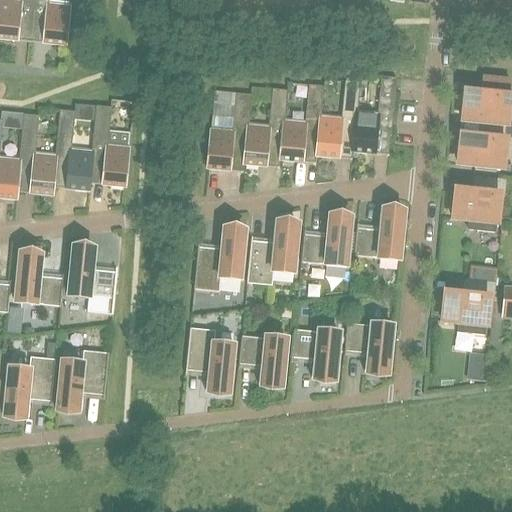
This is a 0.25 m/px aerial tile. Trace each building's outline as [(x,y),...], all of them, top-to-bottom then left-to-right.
[(34,0),(19,0),(20,0),(13,0),(0,0),(0,40),(9,41),(10,34),(31,36),(34,0)] [(34,0),(31,36),(52,38),(51,46),(66,47),(70,5),(48,3),(48,0),(34,0)] [(511,0),(499,0),(499,8),(493,7),(493,8),(511,9),(511,0)] [(352,154),(353,154),(366,155),(367,147),(375,148),(376,136),(391,137),(396,79),(381,78),(377,114),(357,112),(360,84),(359,84),(352,154)] [(462,122),(480,124),(505,126),(507,126),(509,99),(508,99),(510,82),(483,79),(482,80),(485,80),(484,91),(481,91),(481,96),(465,95),(462,122)] [(352,154),(359,84),(344,82),(341,118),(321,116),(324,88),(323,88),(316,158),(330,159),(331,151),(339,152),(340,140),(353,141),(351,154),(352,154)] [(316,158),(323,88),(308,86),(305,122),(285,120),(287,92),(286,92),(280,162),(294,163),(294,156),(316,158)] [(280,149),(279,162),(280,162),(286,92),(251,89),(251,96),(250,96),(243,166),(257,168),(258,160),(267,161),(268,148),(280,149)] [(243,166),(250,96),(236,95),(232,131),(211,129),(206,170),(221,172),(222,164),(230,165),(231,152),(244,154),(243,166)] [(92,151),(88,193),(89,193),(90,177),(111,179),(110,187),(125,189),(129,147),(109,145),(112,109),(97,107),(92,151)] [(88,193),(92,151),(72,149),(76,113),(60,112),(56,156),(52,197),(53,197),(55,169),(68,171),(66,183),(75,184),(74,192),(88,193)] [(15,201),(24,116),(19,160),(0,157),(0,148),(3,122),(0,121),(0,191),(2,192),(1,200),(15,201)] [(52,197),(56,156),(36,154),(39,118),(24,116),(15,201),(16,201),(19,174),(31,175),(30,187),(39,188),(38,196),(52,197)] [(458,166),(502,170),(505,143),(504,142),(505,126),(480,124),(479,135),(477,135),(476,140),(461,138),(458,166)] [(499,198),(504,199),(506,181),(473,178),(471,195),(455,193),(452,220),(469,222),(468,230),(495,233),(496,233),(499,198)] [(353,258),(399,262),(404,215),(382,213),(382,215),(379,215),(378,226),(381,226),(380,232),(357,230),(358,226),(357,226),(353,258)] [(346,269),(351,222),(329,219),(329,222),(326,221),(325,232),(328,232),(327,239),(304,237),(305,232),(304,232),(300,264),(346,269)] [(252,243),(252,239),(251,239),(246,285),(271,288),(273,273),(293,275),(298,228),(276,226),(276,228),(274,228),(273,239),(275,239),(274,245),(252,243)] [(199,249),(199,245),(198,245),(193,291),(219,294),(220,280),(240,282),(245,234),(223,232),(223,234),(221,234),(220,245),(222,245),(221,252),(199,249)] [(88,300),(87,314),(112,317),(117,270),(115,270),(115,274),(92,272),(93,266),(95,266),(96,255),(94,255),(94,253),(72,250),(68,298),(88,300)] [(43,261),(41,261),(41,259),(19,257),(15,304),(60,309),(64,277),(62,277),(62,281),(39,278),(40,272),(42,272),(43,261)] [(495,284),(462,280),(460,297),(445,296),(442,323),(458,325),(457,333),(485,336),(485,335),(486,335),(489,301),(494,301),(495,284)] [(0,314),(7,315),(11,283),(9,283),(9,287),(0,286),(0,314)] [(511,290),(504,290),(502,318),(511,318),(511,290)] [(366,373),(366,375),(388,377),(392,330),(347,325),(343,357),(345,357),(345,353),(368,356),(367,362),(365,362),(364,373),(366,373)] [(207,394),(229,396),(234,349),(213,347),(215,333),(189,330),(185,376),(186,377),(186,372),(209,375),(208,381),(206,381),(205,392),(207,392),(207,394)] [(335,384),(339,336),(294,332),(291,364),(292,364),(292,360),(315,362),(314,368),(312,368),(311,379),(313,379),(313,381),(335,384)] [(260,386),(260,388),(282,390),(286,343),(241,338),(238,370),(239,370),(239,366),(262,368),(261,375),(259,374),(258,385),(260,386)] [(61,365),(56,412),(78,414),(78,412),(81,413),(82,402),(79,401),(80,395),(103,397),(102,402),(104,402),(108,355),(83,353),(81,367),(61,365)] [(27,401),(50,404),(49,408),(50,408),(55,362),(30,359),(28,373),(8,371),(3,419),(25,421),(25,419),(28,419),(29,408),(26,408),(27,401)]
